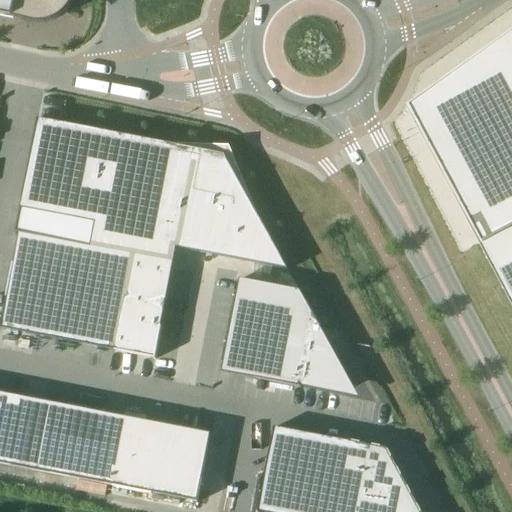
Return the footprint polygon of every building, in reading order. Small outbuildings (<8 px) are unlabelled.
[(0,0),(0,16),(13,19),(52,21),(67,10),(73,0),(0,0)] [(511,37),(410,110),(482,243),(479,245),(511,307),(511,37)] [(19,234),(1,329),(115,351),(114,352),(155,360),(162,327),(161,327),(176,249),(288,271),(224,155),(37,119),(20,209),(15,233),(19,234)] [(240,280),(222,373),(305,389),(306,387),(337,393),(343,393),(345,392),(347,390),(348,388),(349,385),(348,383),(347,380),(322,336),(324,335),(300,291),(240,280)] [(0,464),(30,471),(44,402),(0,393),(0,464)] [(109,486),(123,417),(44,402),(30,471),(109,486)] [(211,434),(123,417),(109,486),(197,503),(211,434)] [(274,428),(257,511),(419,511),(386,450),(274,428)]
